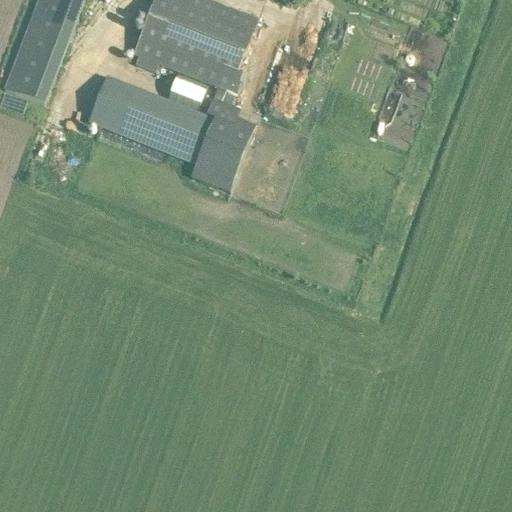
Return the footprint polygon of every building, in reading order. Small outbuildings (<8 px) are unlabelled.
[(46,110),(87,0),(39,0),(4,94),(15,98),(46,110)] [(243,81),(238,79),(259,26),(192,0),(158,0),(134,62),(138,63),(135,71),(155,79),(158,71),(235,101),(243,81)] [(266,0),(294,10),(297,0),(266,0)] [(198,120),(107,83),(89,130),(195,171),(191,182),(231,198),(256,133),(237,126),(241,116),(213,105),(206,123),(198,120)] [(166,99),(193,105),(196,92),(168,86),(166,99)]
